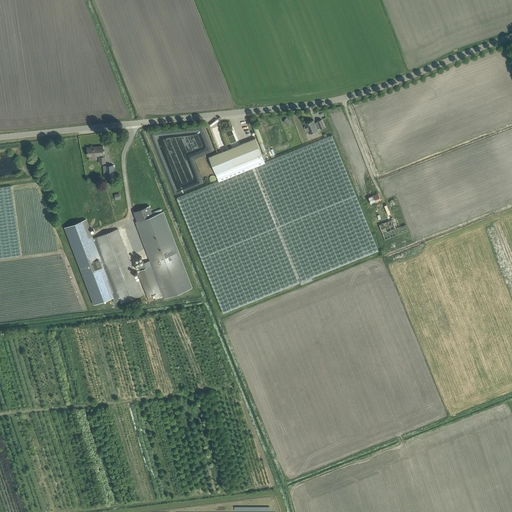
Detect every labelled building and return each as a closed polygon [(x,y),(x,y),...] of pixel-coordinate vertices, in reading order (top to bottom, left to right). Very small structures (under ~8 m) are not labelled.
[(325,127),(322,119),(317,121),(317,122),(315,123),(314,120),(305,124),(305,126),(304,126),(306,130),(307,130),(309,133),(318,129),(320,128),(320,129),(325,127)] [(361,209),(341,159),(335,145),(334,140),(332,135),(265,162),(255,138),(209,157),(219,181),(177,198),(223,313),(274,292),(301,282),(302,284),(312,280),(311,277),(378,251),(361,209)] [(104,156),(103,146),(95,147),(95,148),(87,148),(88,156),(89,156),(89,160),(96,160),(95,155),(96,155),(96,156),(99,156),(100,163),(106,163),(105,156),(104,156)] [(113,169),(106,169),(106,179),(107,180),(107,181),(114,181),(114,179),(114,178),(113,169)] [(0,187),(0,258),(21,256),(11,186),(0,187)] [(378,193),(368,197),(371,204),(375,203),(381,200),(378,193)] [(153,214),(149,205),(133,211),(136,220),(135,221),(150,260),(138,264),(140,270),(137,271),(149,301),(164,295),(165,298),(192,288),(178,251),(162,211),(153,214)] [(373,226),(379,243),(385,240),(408,231),(406,224),(399,227),(396,218),(379,224),(379,223),(374,225),(373,226)] [(121,303),(143,295),(118,229),(112,231),(108,233),(96,237),(93,238),(86,220),(65,228),(94,305),(112,298),(114,303),(120,300),(121,303)]
